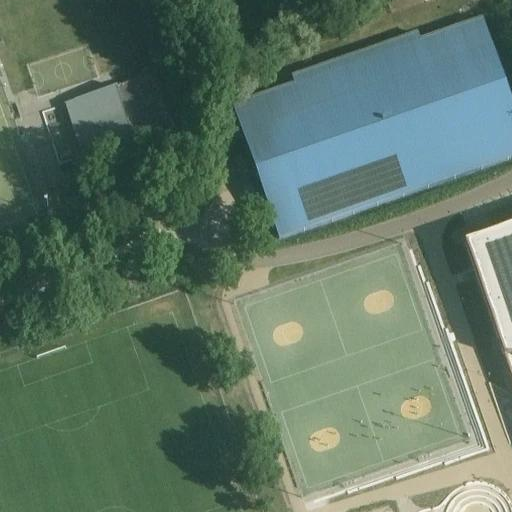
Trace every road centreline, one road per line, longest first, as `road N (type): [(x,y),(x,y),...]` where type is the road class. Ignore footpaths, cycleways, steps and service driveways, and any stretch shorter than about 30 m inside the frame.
road 1 (unclassified): [(511,187),(322,243),(254,252),(202,235),(139,240)]
road 2 (unclassified): [(0,298),(139,240)]
